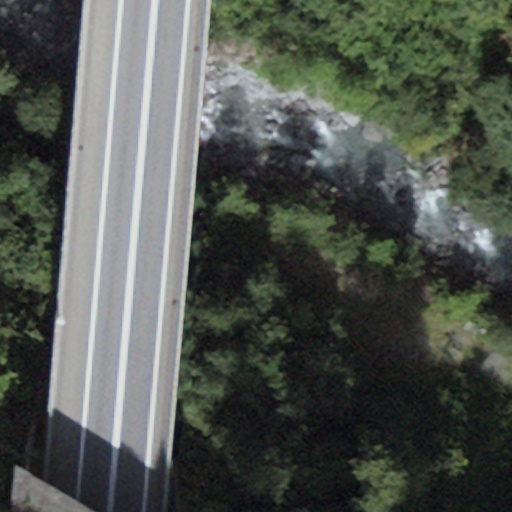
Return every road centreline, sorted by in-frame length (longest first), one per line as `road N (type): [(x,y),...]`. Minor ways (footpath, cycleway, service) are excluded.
road 1 (primary): [(112,511),(157,0)]
road 2 (track): [(302,265),(511,356)]
